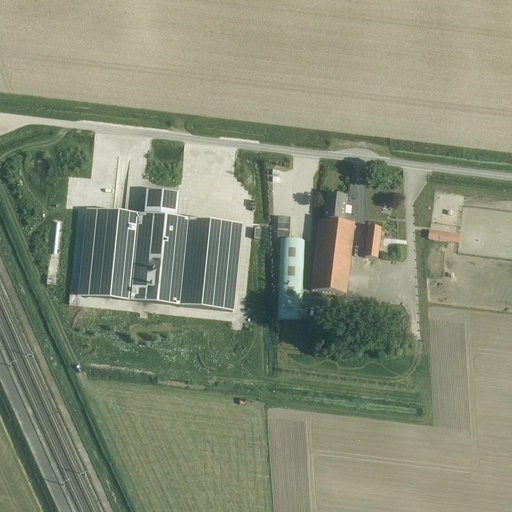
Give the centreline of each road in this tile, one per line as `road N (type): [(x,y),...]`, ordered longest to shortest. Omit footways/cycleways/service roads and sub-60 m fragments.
road 1 (track): [(511,178),(0,116)]
road 2 (track): [(0,261),(110,511)]
